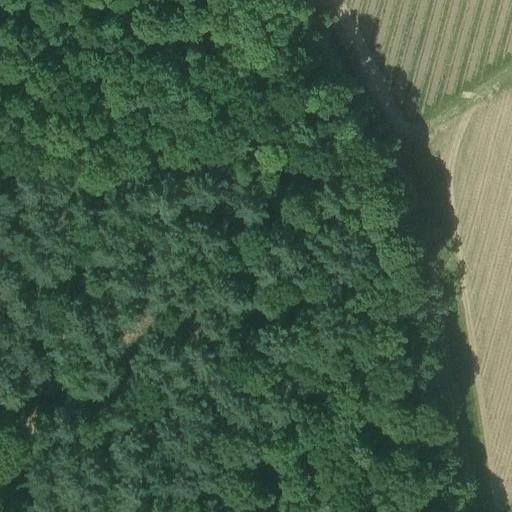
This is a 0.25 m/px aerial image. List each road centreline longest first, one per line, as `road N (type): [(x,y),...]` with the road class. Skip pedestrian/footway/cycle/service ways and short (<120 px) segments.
road 1 (track): [(465,511),(461,408),(419,253),(389,173),(290,0)]
road 2 (track): [(0,160),(389,173)]
